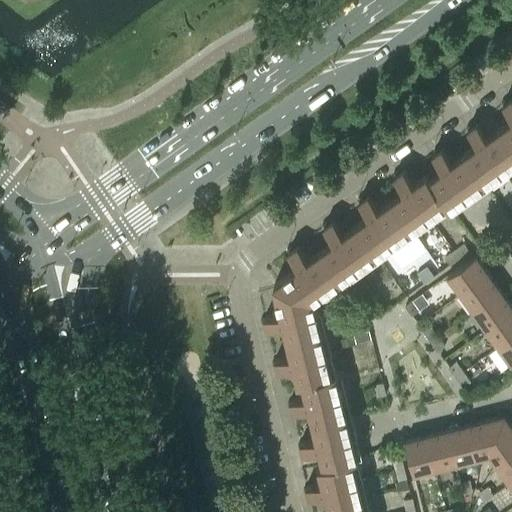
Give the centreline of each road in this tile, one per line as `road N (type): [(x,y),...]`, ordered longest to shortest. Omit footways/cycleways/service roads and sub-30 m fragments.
road 1 (residential): [(293,511),(237,287),(240,272),(265,242),(511,67)]
road 2 (secondary): [(59,259),(100,247),(455,0)]
road 3 (secondary): [(378,0),(48,233)]
road 4 (secondary): [(120,511),(59,259)]
road 5 (secondary): [(14,258),(14,310),(64,511)]
